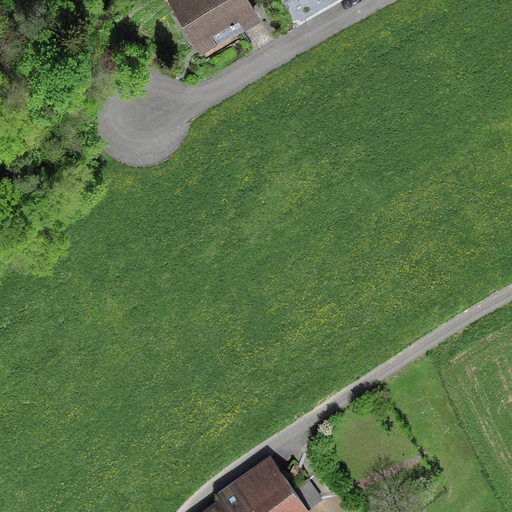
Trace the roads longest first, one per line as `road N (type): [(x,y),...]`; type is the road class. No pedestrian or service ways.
road 1 (residential): [(511,292),(370,378),(188,511)]
road 2 (residential): [(142,122),(372,0)]
